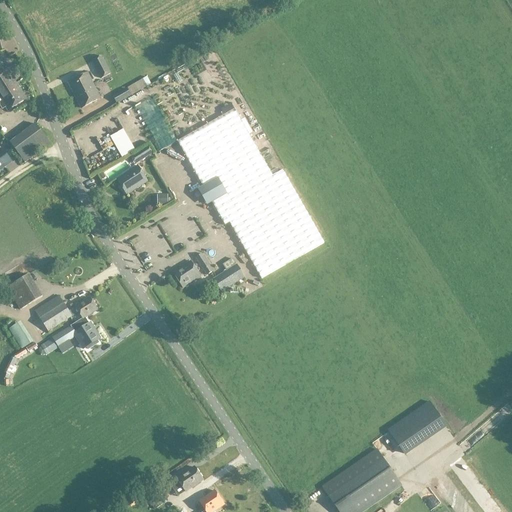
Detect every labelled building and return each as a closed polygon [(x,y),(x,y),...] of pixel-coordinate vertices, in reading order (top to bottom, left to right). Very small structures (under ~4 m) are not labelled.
[(202,48),(206,54),(214,48),(210,43),(202,48)] [(92,61),(102,79),(110,74),(101,57),(92,61)] [(155,69),(165,67),(164,61),(154,63),(155,69)] [(166,69),(168,73),(178,69),(176,65),(166,69)] [(9,67),(6,69),(5,67),(0,70),(0,106),(2,110),(5,108),(8,111),(26,99),(14,80),(16,79),(9,67)] [(100,99),(92,84),(91,81),(93,80),(89,73),(87,75),(87,74),(68,84),(81,109),(100,99)] [(227,91),(236,87),(231,76),(222,80),(227,91)] [(133,95),(151,84),(146,77),(133,85),(133,83),(111,96),(116,105),(133,95)] [(214,105),(218,110),(228,103),(225,98),(214,105)] [(176,141),(212,202),(225,225),(229,222),(261,278),(324,241),(282,169),(272,175),(233,108),(176,141)] [(138,124),(140,129),(149,126),(146,120),(138,124)] [(50,144),(36,125),(11,144),(25,163),(50,144)] [(135,152),(123,130),(110,137),(122,159),(135,152)] [(139,130),(128,135),(132,143),(143,137),(139,130)] [(84,143),(78,145),(80,154),(87,152),(84,143)] [(136,165),(152,154),(147,147),(131,158),(136,165)] [(147,182),(136,166),(116,180),(126,196),(147,182)] [(208,222),(217,218),(213,209),(204,213),(208,222)] [(204,231),(194,236),(197,241),(207,236),(204,231)] [(208,260),(214,258),(210,246),(203,248),(208,260)] [(213,272),(202,254),(195,258),(207,276),(213,272)] [(201,277),(191,262),(173,273),(183,288),(201,277)] [(236,265),(213,280),(214,281),(212,283),(213,285),(212,285),(216,292),(218,291),(218,292),(220,291),(222,293),(245,278),(236,265)] [(43,297),(29,274),(7,288),(7,289),(3,291),(15,310),(16,309),(16,310),(19,308),(20,310),(43,297)] [(75,308),(69,312),(58,296),(35,311),(40,319),(48,332),(78,313),(82,319),(83,319),(85,317),(97,310),(89,298),(75,307),(75,308)] [(72,325),(71,326),(77,336),(80,334),(88,346),(100,338),(91,324),(90,324),(85,317),(83,319),(82,319),(72,325)] [(33,342),(21,322),(9,330),(22,349),(33,342)] [(77,336),(71,326),(48,341),(55,351),(77,337),(77,336)] [(47,356),(55,351),(48,341),(41,346),(41,347),(39,348),(41,350),(39,351),(41,355),(42,354),(44,356),(46,354),(47,356)] [(6,353),(3,371),(10,372),(13,354),(6,353)] [(402,461),(403,461),(443,430),(426,408),(385,439),(402,461)] [(322,487),(338,511),(364,511),(402,486),(377,450),(322,487)] [(233,452),(225,461),(236,471),(244,462),(233,452)] [(203,480),(195,468),(177,480),(185,492),(203,480)] [(205,511),(203,511),(213,511),(224,505),(215,492),(199,502),(205,511)] [(405,511),(420,511),(432,502),(422,492),(403,510),(405,511)] [(154,510),(163,504),(156,493),(147,499),(154,510)] [(500,511),(492,501),(483,507),(485,511),(500,511)]
